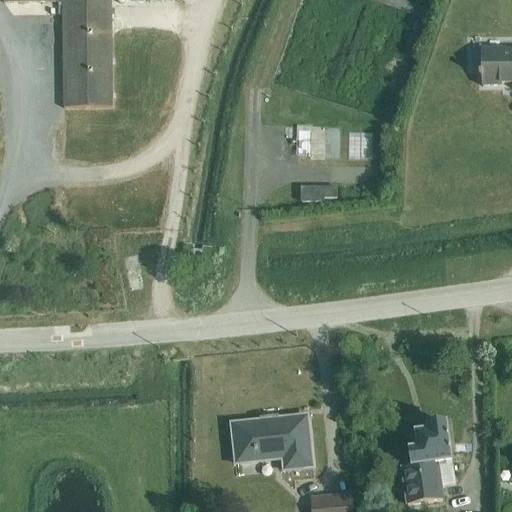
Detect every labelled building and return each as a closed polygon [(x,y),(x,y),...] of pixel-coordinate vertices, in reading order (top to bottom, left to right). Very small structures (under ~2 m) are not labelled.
[(3,0),(4,4),(62,3),(64,110),(113,109),(111,0),(3,0)] [(481,75),(480,80),(482,80),(483,90),(511,88),(511,51),(506,51),(506,50),(482,50),(483,75),(481,75)] [(312,127),(297,127),(297,156),(312,157),(312,127)] [(338,189),(302,189),(302,204),(325,204),(325,200),(338,201),(338,189)] [(262,423),(233,426),(237,468),(282,463),(283,475),(314,472),(308,418),(279,421),(279,418),(261,421),(262,423)] [(412,468),(401,470),(407,508),(445,503),(443,489),(457,488),(448,427),(429,430),(430,434),(417,435),(419,451),(410,453),(412,468)] [(353,511),(352,495),(311,500),(312,511),(353,511)]
